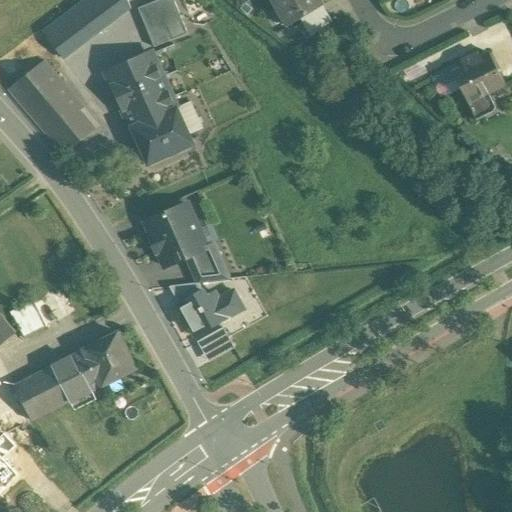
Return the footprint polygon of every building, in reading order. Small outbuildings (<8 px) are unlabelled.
[(84,0),(79,5),(96,28),(105,21),(105,22),(130,5),(127,0),(84,0)] [(185,0),(162,0),(137,10),(144,30),(190,11),(185,0)] [(321,0),(271,0),(286,27),(325,4),(321,0)] [(79,5),(55,22),(75,48),(105,22),(105,21),(96,28),(79,5)] [(208,6),(155,28),(161,42),(214,21),(208,6)] [(75,48),(55,22),(43,32),(63,58),(75,48)] [(478,53),(462,61),(464,66),(453,71),(461,88),(477,120),(494,111),(496,107),(489,93),(506,85),(490,53),(480,57),(478,53)] [(152,55),(108,73),(133,127),(176,108),(152,55)] [(84,108),(45,61),(9,90),(64,156),(96,129),(81,111),(84,108)] [(462,61),(431,76),(441,97),(461,88),(453,71),(464,66),(462,61)] [(133,127),(132,127),(149,164),(193,145),(189,135),(203,128),(191,102),(176,108),(133,127)] [(187,204),(146,222),(152,237),(150,238),(156,253),(159,252),(166,267),(187,258),(201,252),(200,249),(193,232),(198,230),(187,204)] [(77,311),(29,218),(0,233),(0,238),(34,306),(46,327),(77,311)] [(206,247),(200,249),(201,252),(187,258),(199,283),(229,280),(214,245),(206,248),(206,247)] [(0,286),(0,303),(3,306),(22,290),(11,277),(0,286)] [(199,283),(170,286),(179,303),(203,290),(199,283)] [(179,303),(178,303),(195,334),(242,308),(233,291),(218,299),(214,292),(206,297),(203,290),(179,303)] [(34,306),(13,317),(24,338),(46,327),(34,306)] [(0,345),(16,332),(0,312),(0,345)] [(118,332),(84,350),(102,385),(102,386),(136,369),(118,332)] [(84,350),(14,386),(32,421),(102,385),(84,350)]
